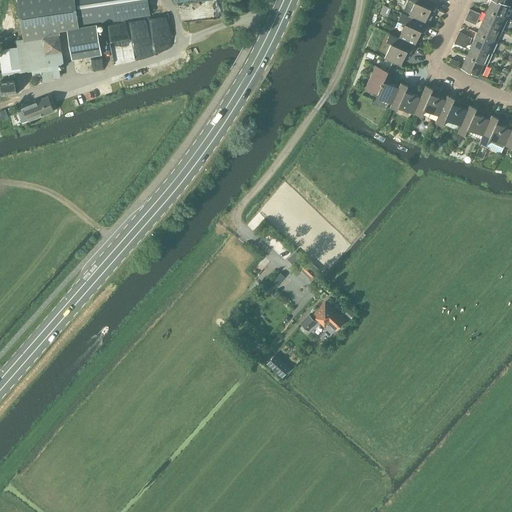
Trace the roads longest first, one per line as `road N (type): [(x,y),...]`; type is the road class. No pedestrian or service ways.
road 1 (primary): [(293,0),(185,180),(0,393)]
road 2 (track): [(0,479),(233,221)]
road 3 (residential): [(511,99),(434,63),(462,0)]
road 4 (track): [(123,252),(52,194),(0,182)]
road 5 (track): [(233,221),(317,109)]
